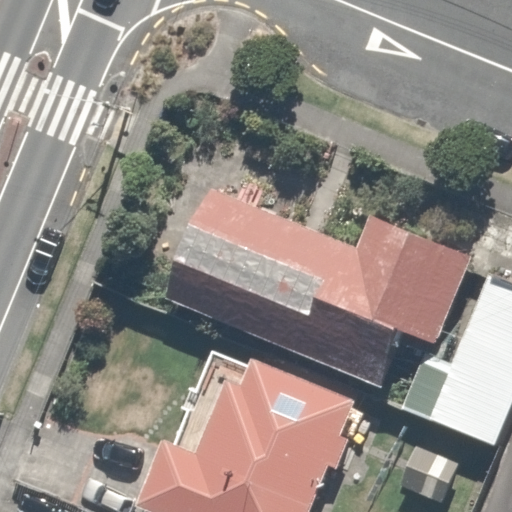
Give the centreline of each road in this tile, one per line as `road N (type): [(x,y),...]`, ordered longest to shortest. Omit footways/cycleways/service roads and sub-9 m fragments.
road 1 (secondary): [(0,160),(66,0)]
road 2 (residential): [(362,0),(511,59)]
